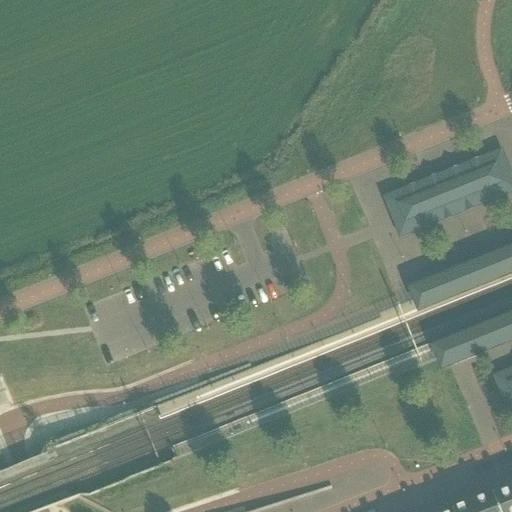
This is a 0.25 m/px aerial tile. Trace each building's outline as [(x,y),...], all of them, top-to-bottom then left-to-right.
[(382,193),(397,236),(511,195),(511,171),(504,150),(382,193)] [(511,415),(511,414),(511,365),(496,372),(511,415)] [(511,511),(511,488),(494,495),(500,511),(511,511)] [(476,511),(500,511),(494,495),(473,503),(476,511)] [(453,511),(476,511),(473,503),(453,511)]
